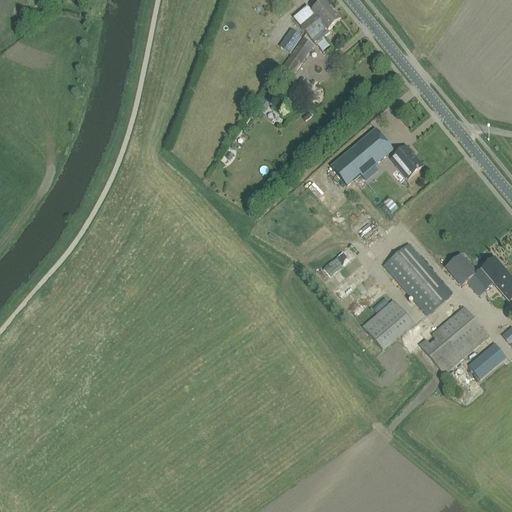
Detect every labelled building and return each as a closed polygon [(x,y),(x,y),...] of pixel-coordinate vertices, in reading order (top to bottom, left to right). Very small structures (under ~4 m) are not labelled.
[(308,7),(294,18),(302,27),(301,28),(305,33),(332,11),(324,2),(312,12),(308,7)] [(332,11),(305,33),(315,45),(329,33),(327,31),(340,21),(332,11)] [(291,54),(296,46),(302,38),(291,31),(284,42),(280,47),(291,54)] [(291,78),(308,55),(314,46),(303,39),(297,47),(280,70),(291,78)] [(264,113),(270,104),(263,100),(257,108),(264,113)] [(366,139),(331,168),(347,186),(372,164),(374,167),(383,159),(366,139)] [(408,180),(415,174),(423,168),(422,167),(421,168),(411,156),(412,155),(406,148),(399,154),(392,161),(408,180)] [(402,211),(393,200),(387,205),(378,195),(372,201),(367,195),(361,200),(370,211),(377,205),(383,214),(390,209),(396,217),(402,211)] [(427,317),(452,296),(408,246),(384,267),(427,317)] [(302,258),(308,251),(302,247),(297,254),(302,258)] [(509,304),(511,301),(511,279),(495,259),(477,275),(460,256),(453,262),(446,268),(462,287),(473,278),(485,292),(493,285),(509,304)] [(321,279),(325,284),(336,277),(333,271),(321,279)] [(393,301),(362,328),(383,353),(414,326),(393,301)] [(419,347),(444,376),(489,337),(464,308),(431,336),(436,341),(430,346),(426,341),(419,347)] [(511,327),(511,328),(502,336),(508,344),(511,340),(511,327)] [(506,358),(495,345),(468,367),(480,381),(506,358)]
